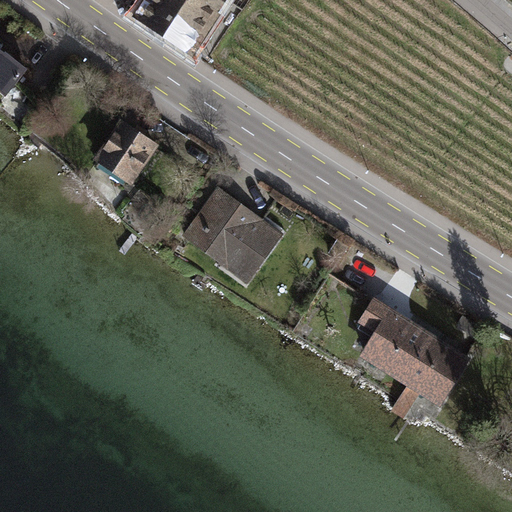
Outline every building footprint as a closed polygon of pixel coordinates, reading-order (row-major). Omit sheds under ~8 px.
[(179,0),(135,0),(127,12),(159,32),(179,0)] [(226,0),(179,0),(159,32),(192,54),(226,0)] [(23,73),(0,56),(0,96),(5,100),(23,73)] [(154,148),(118,126),(92,167),(128,189),(154,148)] [(283,238),(218,193),(185,237),(250,284),(283,238)] [(469,363),(391,314),(362,360),(441,408),(469,363)]
